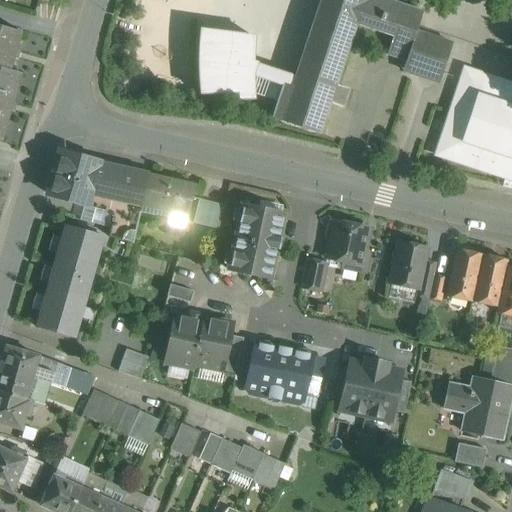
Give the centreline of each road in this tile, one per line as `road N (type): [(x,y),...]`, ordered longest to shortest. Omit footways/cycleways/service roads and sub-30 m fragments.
road 1 (residential): [(61,116),(312,179)]
road 2 (residential): [(312,179),(511,225)]
road 3 (residential): [(61,116),(0,307)]
road 4 (residential): [(312,179),(278,326)]
road 5 (residential): [(94,0),(61,116)]
